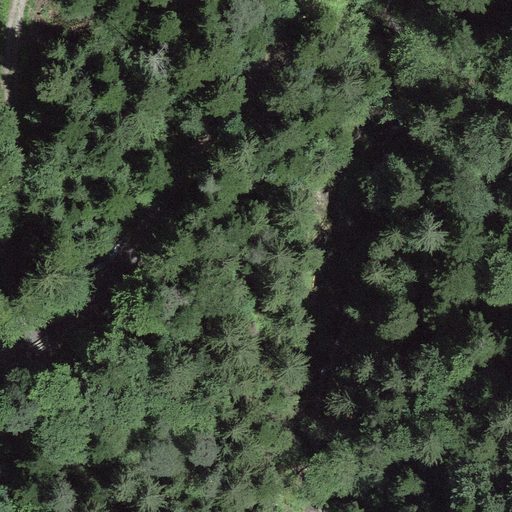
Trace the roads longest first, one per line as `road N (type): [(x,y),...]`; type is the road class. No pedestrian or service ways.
road 1 (track): [(0,353),(93,298),(199,144),(273,73),(298,0)]
road 2 (track): [(0,247),(22,164),(14,35),(25,0)]
